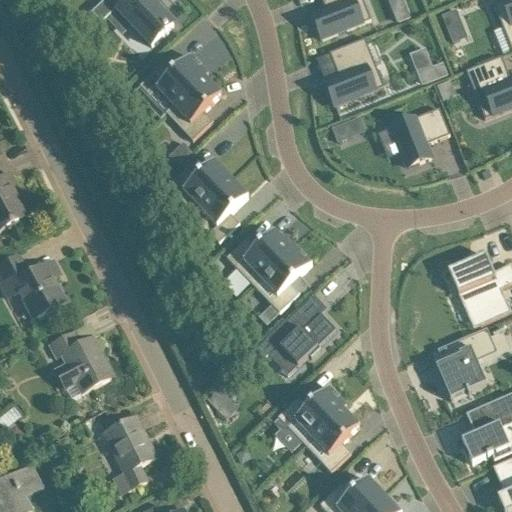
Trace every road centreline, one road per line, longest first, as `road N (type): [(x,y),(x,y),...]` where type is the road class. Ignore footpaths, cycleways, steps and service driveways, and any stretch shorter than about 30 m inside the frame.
road 1 (residential): [(230,511),(0,52)]
road 2 (residential): [(383,221),(383,360),(451,511)]
road 3 (residential): [(255,0),(297,173),(334,206),(383,221)]
road 4 (residential): [(383,221),(453,213),(511,190)]
